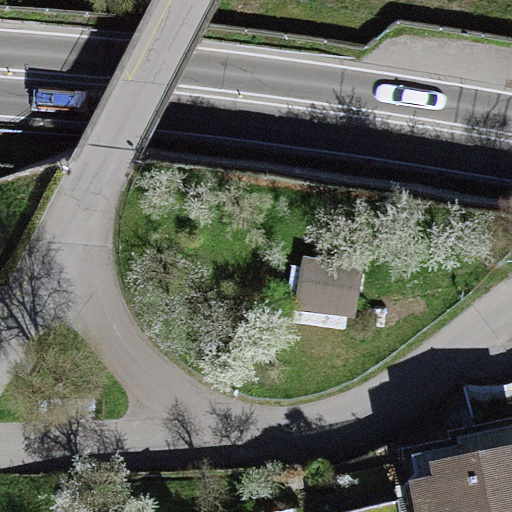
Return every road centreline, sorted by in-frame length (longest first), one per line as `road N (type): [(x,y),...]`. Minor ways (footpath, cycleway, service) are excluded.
road 1 (trunk): [(0,74),(238,97),(511,139)]
road 2 (residential): [(184,0),(105,158),(67,267)]
road 3 (residential): [(233,441),(348,424),(397,398),(454,351)]
road 4 (residential): [(67,267),(109,337),(157,394),(233,441)]
road 5 (residential): [(233,441),(0,449)]
